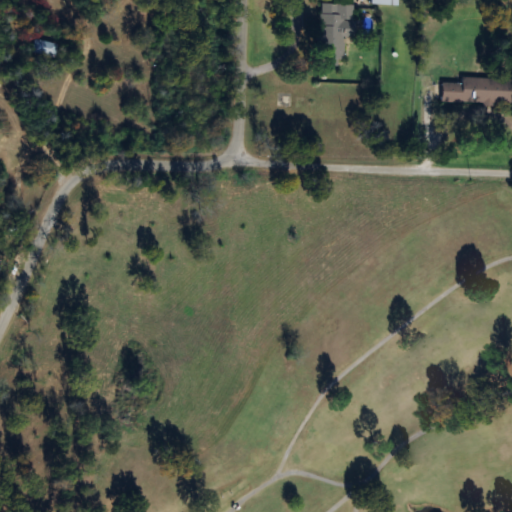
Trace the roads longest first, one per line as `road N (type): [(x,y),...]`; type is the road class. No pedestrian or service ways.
road 1 (residential): [(72,168),(511,167)]
road 2 (residential): [(72,168),(51,117),(51,87),(118,0)]
road 3 (residential): [(0,327),(72,168)]
road 4 (residential): [(240,162),(241,0)]
